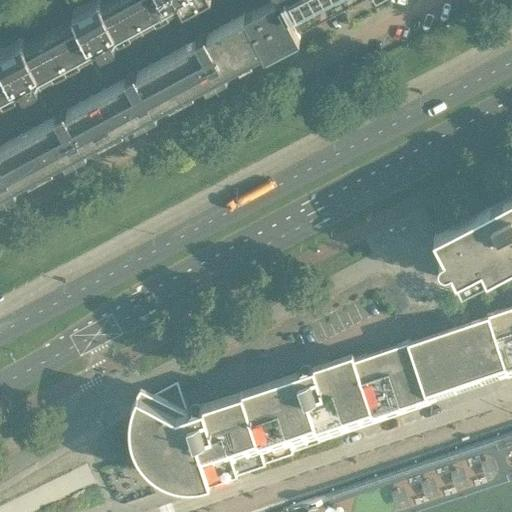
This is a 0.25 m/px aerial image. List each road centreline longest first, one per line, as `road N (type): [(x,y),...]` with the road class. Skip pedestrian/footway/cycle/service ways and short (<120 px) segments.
road 1 (primary): [(511,61),(0,332)]
road 2 (primary): [(94,330),(511,105)]
road 3 (residential): [(511,397),(159,511)]
road 4 (residential): [(0,124),(230,0)]
road 5 (residential): [(0,471),(83,416),(94,330)]
